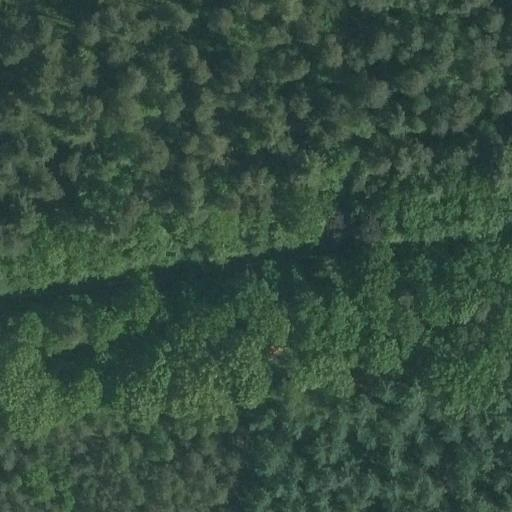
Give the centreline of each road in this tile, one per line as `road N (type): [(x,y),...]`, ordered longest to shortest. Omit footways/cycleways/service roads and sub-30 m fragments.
road 1 (primary): [(0,285),(511,215)]
road 2 (track): [(359,236),(336,0)]
